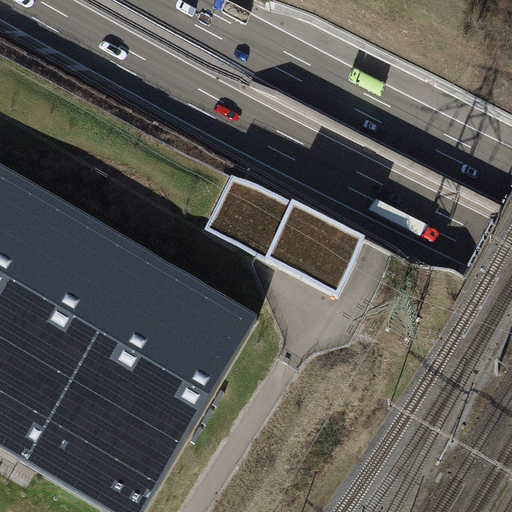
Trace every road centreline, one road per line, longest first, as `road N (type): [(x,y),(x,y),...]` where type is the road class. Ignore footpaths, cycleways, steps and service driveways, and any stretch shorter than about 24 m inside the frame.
road 1 (motorway): [(20,0),(511,257)]
road 2 (motorway): [(511,177),(170,0)]
